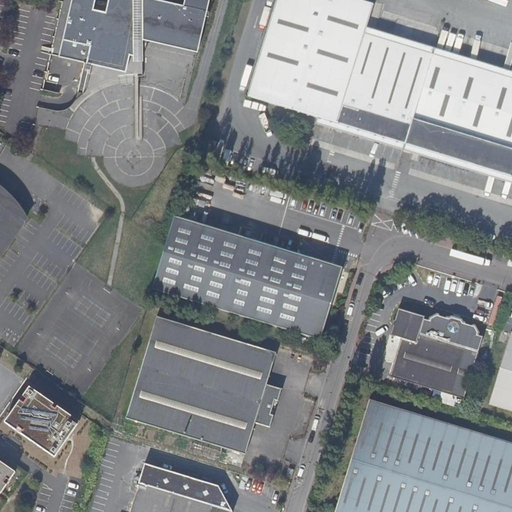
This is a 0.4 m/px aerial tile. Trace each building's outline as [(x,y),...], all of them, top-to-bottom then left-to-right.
[(132,0),(70,0),(70,4),(69,10),(58,57),(84,63),(91,64),(125,72),(127,61),(129,54),(132,56),(132,52),(132,0)] [(132,0),(132,52),(132,56),(133,61),(142,60),(142,39),(142,0),(132,0)] [(183,0),(182,5),(161,0),(142,0),(142,39),(196,51),(208,0),(183,0)] [(354,0),(276,0),(246,97),(511,178),(511,73),(365,28),(373,6),(354,0)] [(58,57),(69,10),(70,4),(60,2),(48,54),(58,57)] [(0,249),(1,247),(10,243),(8,238),(11,234),(18,224),(20,221),(18,219),(22,215),(11,202),(2,194),(0,192),(0,249)] [(173,217),(164,247),(151,289),(320,341),(342,268),(173,217)] [(404,268),(401,262),(393,267),(396,272),(404,268)] [(390,335),(401,339),(390,377),(464,400),(483,338),(479,336),(474,326),(472,327),(462,323),(461,320),(452,317),(450,318),(447,317),(445,319),(438,316),(437,315),(430,319),(429,321),(424,320),(425,317),(398,309),(395,321),(393,322),(392,324),(393,327),(390,335)] [(276,353),(156,317),(126,418),(245,454),(254,423),(269,428),(273,416),(270,415),(275,400),(276,401),(278,401),(278,399),(281,389),(266,385),(276,353)] [(511,332),(488,405),(511,412),(511,332)] [(28,387),(3,422),(54,459),(79,423),(28,387)] [(511,511),(511,443),(369,400),(334,511),(511,511)] [(0,492),(14,472),(0,462),(0,492)] [(138,484),(144,486),(136,511),(231,511),(218,486),(145,464),(138,484)] [(136,511),(144,486),(138,484),(129,511),(136,511)]
